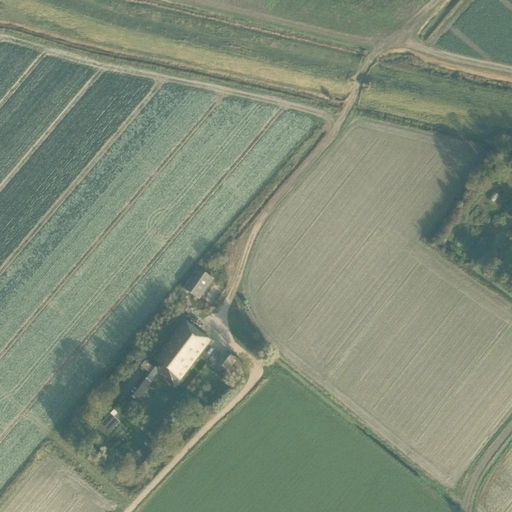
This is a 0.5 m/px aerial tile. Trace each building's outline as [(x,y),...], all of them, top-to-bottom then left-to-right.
[(183,289),(199,300),(213,279),(197,268),(183,289)] [(127,395),(137,402),(158,375),(175,388),(212,341),(185,319),(152,362),(145,357),(136,368),(143,374),(127,395)] [(174,415),(181,408),(177,404),(170,411),(174,415)] [(103,441),(119,423),(110,414),(93,432),(103,441)] [(130,467),(139,458),(125,444),(116,454),(130,467)]
